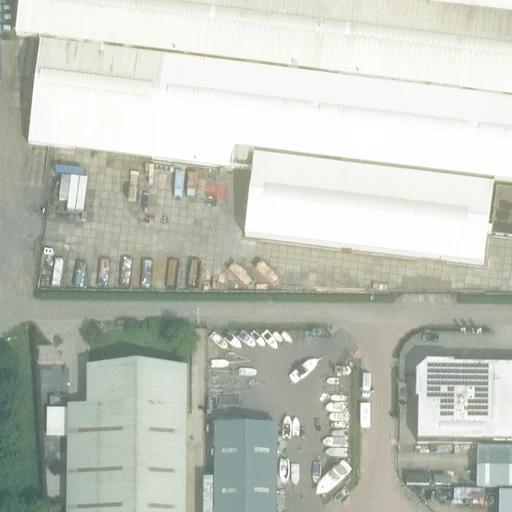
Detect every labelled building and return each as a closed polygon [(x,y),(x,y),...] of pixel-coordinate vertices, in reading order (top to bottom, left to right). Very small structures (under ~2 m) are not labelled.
[(483,267),(494,182),(511,183),(511,0),(20,0),(16,36),(18,36),(19,36),(36,38),(42,39),(33,116),(29,145),(74,151),(77,131),(154,140),(152,160),(233,170),(236,150),(256,152),(253,172),(245,238),(483,267)] [(95,176),(90,176),(90,157),(72,157),(71,192),(95,192),(95,176)] [(428,364),(428,363),(416,375),(417,376),(416,402),(418,402),(418,444),(511,445),(511,367),(454,366),(454,364),(428,364)] [(68,511),(184,511),(186,370),(89,369),(89,407),(69,407),(68,511)] [(216,427),(215,511),(275,511),(277,427),(216,427)] [(477,490),(511,490),(511,449),(477,449),(477,490)] [(511,511),(511,493),(499,493),(498,511),(511,511)]
